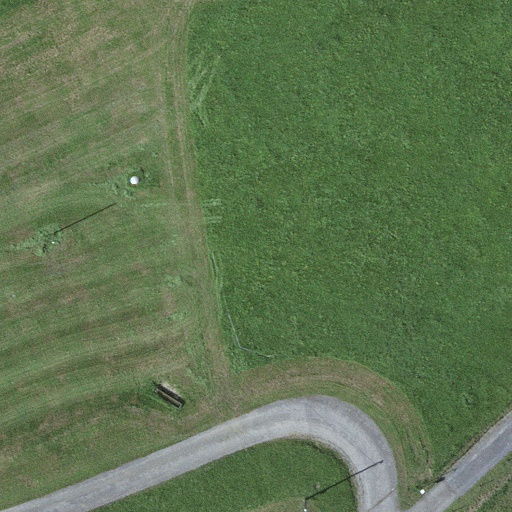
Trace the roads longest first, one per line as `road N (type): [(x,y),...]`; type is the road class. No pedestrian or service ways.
road 1 (unclassified): [(50,511),(301,422),(363,459),(366,511)]
road 2 (track): [(416,511),(511,428)]
